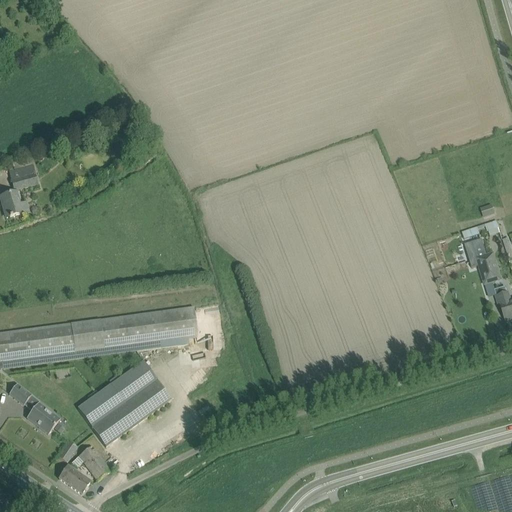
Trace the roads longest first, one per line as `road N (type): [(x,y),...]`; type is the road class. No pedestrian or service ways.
road 1 (residential): [(85,511),(230,435),(511,349)]
road 2 (secondary): [(356,475),(511,430)]
